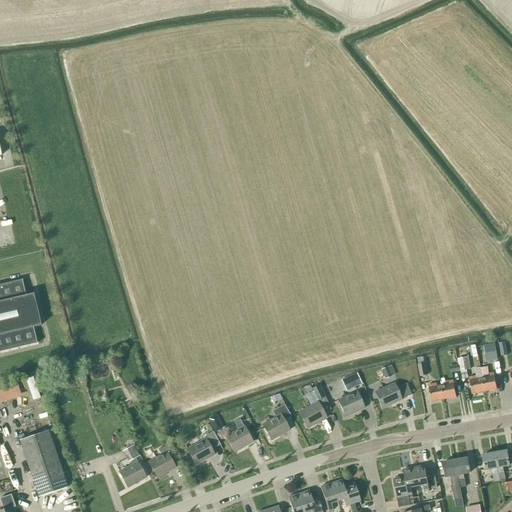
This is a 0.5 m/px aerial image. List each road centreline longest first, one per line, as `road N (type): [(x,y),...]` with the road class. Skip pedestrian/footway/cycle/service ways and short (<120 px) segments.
road 1 (tertiary): [(172,511),(363,448)]
road 2 (track): [(428,0),(329,38),(286,8)]
road 3 (tertiary): [(363,448),(511,419)]
